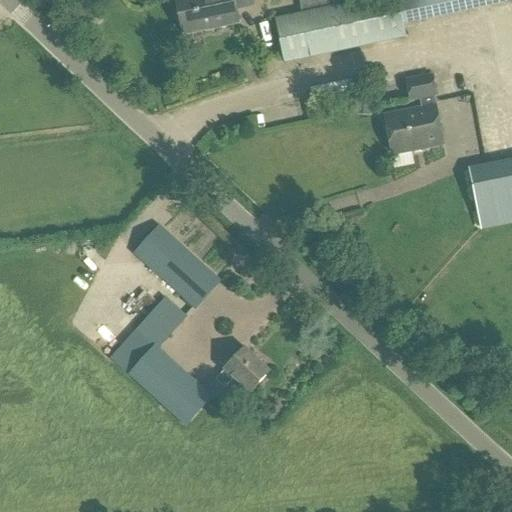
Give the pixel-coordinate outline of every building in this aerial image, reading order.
[(251,0),(176,0),(184,34),(238,22),(235,9),(253,5),(251,0)] [(399,0),(363,0),(275,18),(285,65),(407,38),(404,25),(399,0)] [(511,0),(399,0),(404,25),(511,1),(511,0)] [(399,67),(401,76),(426,71),(424,62),(399,67)] [(431,76),(405,81),(409,101),(419,99),(421,108),(434,106),(432,96),(435,95),(431,76)] [(357,97),(356,112),(372,113),(373,98),(357,97)] [(435,106),(385,116),(393,155),(443,145),(435,106)] [(494,164),(470,169),(482,228),(505,223),(494,164)] [(162,225),(135,254),(195,309),(221,280),(162,225)] [(246,349),(226,369),(235,378),(245,388),(244,389),(249,393),(269,372),(246,349)] [(160,350),(132,380),(186,427),(212,398),(213,397),(204,389),(160,350)]
